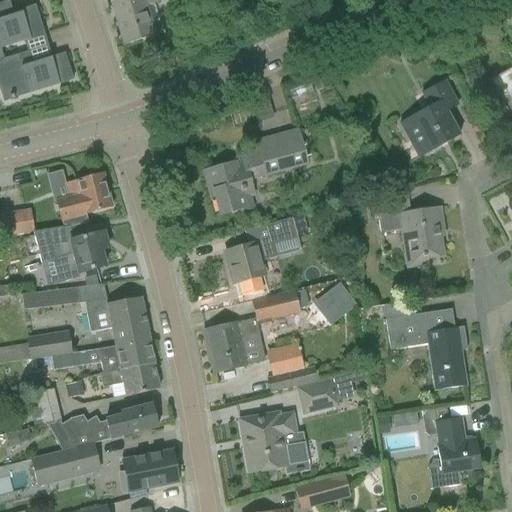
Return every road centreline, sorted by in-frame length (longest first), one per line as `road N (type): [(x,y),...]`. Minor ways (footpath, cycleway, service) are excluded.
road 1 (residential): [(208,511),(174,322),(119,123)]
road 2 (residential): [(431,0),(119,123)]
road 3 (residential): [(511,485),(492,307)]
road 4 (residential): [(119,123),(75,0)]
road 5 (residential): [(0,154),(119,123)]
